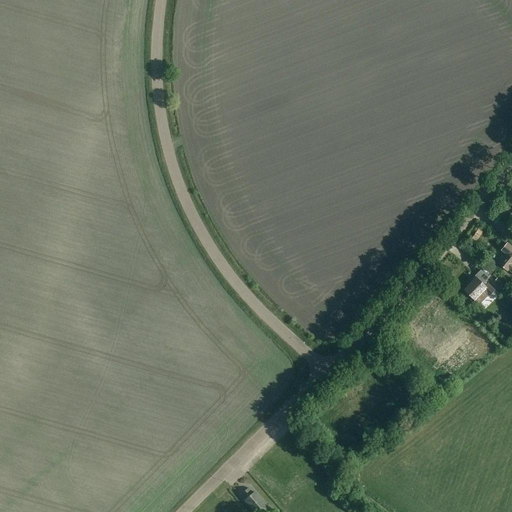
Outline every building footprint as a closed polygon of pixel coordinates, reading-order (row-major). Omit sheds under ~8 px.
[(505,255),(497,264),(506,271),(508,270),(511,273),(511,248),(507,244),(501,252),(505,255)] [(447,251),(440,257),(447,264),(454,258),(447,251)] [(464,290),(474,300),(474,299),(479,304),(488,295),(489,296),(495,291),(487,283),(486,284),(484,282),(487,278),(488,278),(488,277),(480,270),(480,271),(475,276),(476,278),(464,290)] [(494,283),(505,294),(510,289),(498,278),(494,283)] [(433,328),(444,314),(432,303),(420,317),(433,328)] [(414,309),(399,324),(411,336),(426,322),(414,309)] [(447,338),(458,326),(445,316),(435,328),(447,338)] [(469,330),(458,340),(469,352),(477,346),(482,352),(498,337),(484,322),(476,329),(472,324),(467,328),(469,330)] [(226,494),(237,511),(246,511),(249,511),(235,488),(226,494)] [(271,511),(273,511),(268,505),(266,507),(254,493),(252,494),(248,488),(242,494),(245,497),(246,499),(245,500),(254,511),(271,511)]
